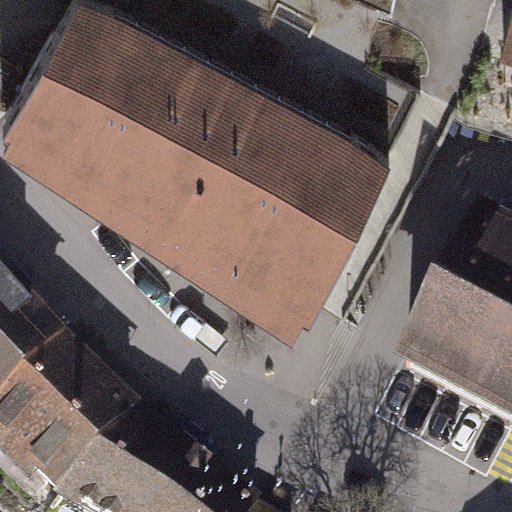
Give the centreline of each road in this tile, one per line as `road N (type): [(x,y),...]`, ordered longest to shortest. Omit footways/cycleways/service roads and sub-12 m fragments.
road 1 (tertiary): [(421,511),(260,441),(169,368),(0,178)]
road 2 (residential): [(421,511),(359,440),(353,413),(361,377),(469,183),(511,165)]
